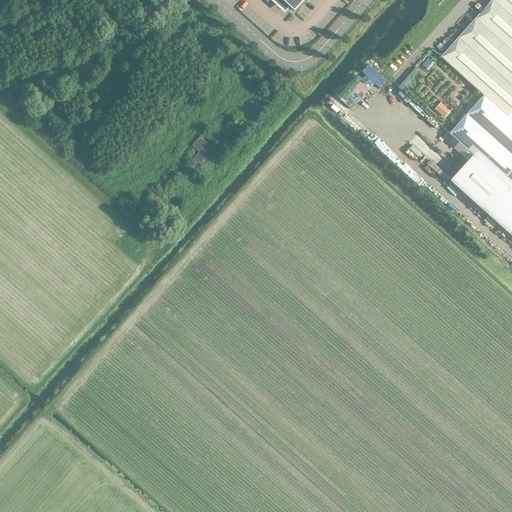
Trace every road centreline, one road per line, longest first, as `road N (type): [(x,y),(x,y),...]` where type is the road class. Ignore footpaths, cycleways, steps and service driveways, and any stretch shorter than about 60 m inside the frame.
road 1 (track): [(309,119),(0,467)]
road 2 (unclassified): [(216,0),(275,56),(298,61),(320,49),(364,0)]
